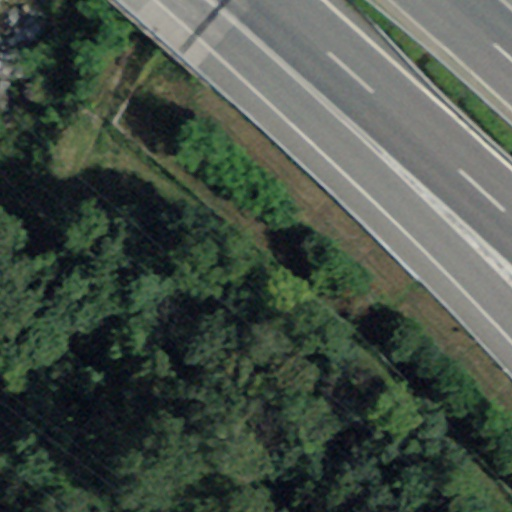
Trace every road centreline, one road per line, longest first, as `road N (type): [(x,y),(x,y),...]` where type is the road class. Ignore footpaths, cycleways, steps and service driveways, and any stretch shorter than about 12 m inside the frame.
road 1 (motorway): [(176,0),(365,167),(511,312)]
road 2 (track): [(153,0),(77,141),(0,351)]
road 3 (motorway): [(266,0),(511,220)]
